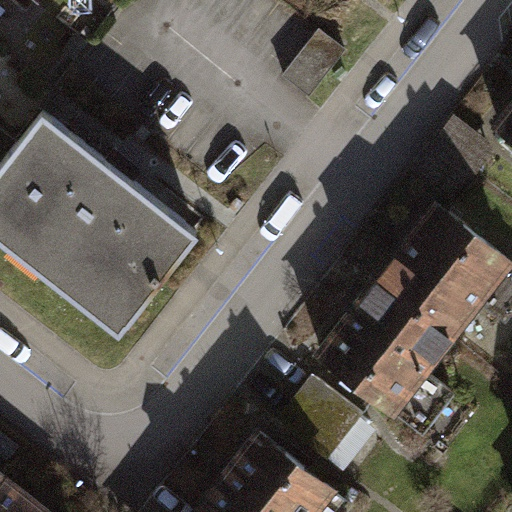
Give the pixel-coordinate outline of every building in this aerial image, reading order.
[(344,49),(320,31),(286,74),(305,89),(310,92),(344,49)] [(511,99),(489,129),(511,146),(511,99)] [(45,113),(0,170),(0,241),(123,335),(202,233),(45,113)] [(511,237),(434,174),(370,252),(447,315),(480,275),(503,295),(511,283),(511,237)] [(370,252),(305,329),(408,414),(444,372),(418,350),(447,315),(370,252)] [(347,385),(297,344),(281,363),(332,404),(347,385)] [(316,423),(332,404),(281,363),(266,381),(316,423)] [(257,395),(190,475),(235,511),(299,511),(312,497),(329,511),(335,511),(361,481),(257,395)] [(70,511),(74,507),(0,447),(0,511),(70,511)] [(235,511),(190,475),(158,511),(235,511)] [(452,511),(441,503),(433,511),(452,511)]
